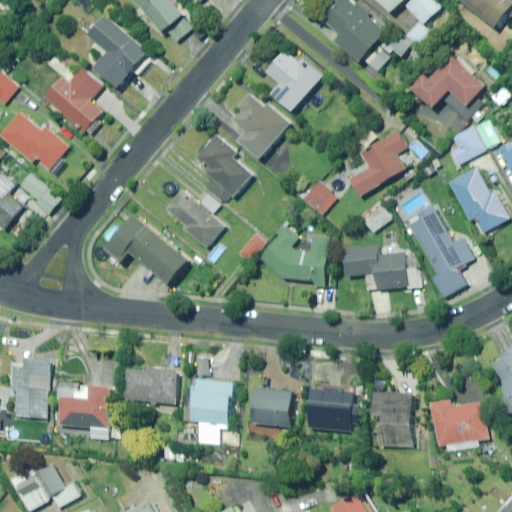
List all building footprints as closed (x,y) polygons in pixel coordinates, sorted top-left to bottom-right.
[(188,15),(172,0),(133,0),(179,45),(195,29),(185,19),(188,15)] [(391,60),(377,48),(390,32),(349,0),(347,0),(328,25),(343,37),(338,43),(364,64),(366,62),(380,73),(391,60)] [(406,4),(423,21),(427,25),(442,10),(432,0),(381,0),(395,14),(406,4)] [(511,11),(511,2),(509,0),(459,0),(498,29),(511,11)] [(151,53),(108,17),(90,38),(110,54),(97,69),(122,90),(137,71),(141,75),(148,66),(144,63),(151,53)] [(324,80),(288,51),(269,74),(283,85),(275,96),(297,113),(324,80)] [(444,103),(469,122),(482,106),(474,99),(486,84),(449,54),(431,77),(426,73),(412,90),(438,111),(444,103)] [(20,88),(1,73),(0,73),(0,101),(6,106),(20,88)] [(108,115),(61,77),(44,98),(91,136),(108,115)] [(268,110),(252,97),(233,120),(249,133),(241,143),(264,161),(294,125),(271,106),(268,110)] [(45,133),(22,114),(3,137),(36,164),(39,160),(53,172),(72,149),(49,129),(45,133)] [(476,127),(489,151),(502,143),(488,120),(476,127)] [(489,151),(476,127),(455,139),(461,149),(453,154),(460,167),(489,151)] [(410,150),(398,131),(362,155),(371,169),(366,172),(363,168),(350,177),(364,199),(408,171),(399,157),(410,150)] [(208,175),(213,179),(207,187),(228,204),(234,197),(237,199),(256,177),(235,159),(238,155),(218,138),(200,159),(213,170),(208,175)] [(491,195),(478,170),(453,184),(474,222),(479,220),(487,234),(511,220),(496,192),(491,195)] [(18,187),(0,171),(0,226),(7,232),(27,208),(12,195),(18,187)] [(65,201),(34,175),(23,187),(41,202),(38,206),(51,217),(65,201)] [(341,193),(319,178),(302,203),(324,218),(341,193)] [(202,207),(184,192),(169,211),(189,227),(186,230),(210,250),(228,228),(215,217),(223,207),(210,197),(202,207)] [(395,220),(382,203),(363,218),(377,234),(395,220)] [(456,245),(436,211),(411,226),(440,276),(435,279),(446,299),(468,286),(459,270),(476,261),(464,240),(456,245)] [(192,263),(138,219),(111,252),(127,265),(135,255),(174,286),(192,263)] [(313,288),(328,290),(333,240),(314,238),(312,254),(299,253),(294,250),(303,239),(288,228),(264,260),(288,279),(314,281),(313,288)] [(252,265),(271,244),(259,234),(241,255),(252,265)] [(380,246),(348,248),(349,278),(368,277),(369,291),(419,289),(418,270),(409,270),(409,255),(381,256),(380,246)] [(511,350),(494,361),(504,379),(507,417),(511,416),(511,350)] [(15,362),(14,392),(19,392),(19,401),(15,401),(14,418),(48,420),(50,420),(53,364),(29,362),(15,362)] [(128,402),(151,403),(151,407),(159,408),(159,403),(179,404),(180,373),(129,371),(128,402)] [(237,384),(199,382),(198,408),(189,407),(188,422),(203,423),(202,445),(233,447),(234,431),(237,384)] [(115,390),(87,388),(87,393),(81,392),(80,400),(65,399),(63,427),(112,431),(115,390)] [(343,390),(312,389),(311,431),(356,433),(357,391),(343,390)] [(415,396),(377,395),(376,417),(384,417),(382,448),(413,449),(415,396)] [(255,425),(281,427),(281,438),(287,438),(288,428),(291,428),(294,400),(258,397),(255,425)] [(457,407),(457,402),(435,405),(441,448),(492,441),(487,403),(457,407)] [(56,463),(38,472),(18,483),(32,511),(36,511),(58,501),(62,510),(85,498),(77,484),(69,488),(56,463)] [(373,511),(365,496),(339,510),(340,511),(373,511)] [(159,511),(154,503),(137,511),(159,511)]
